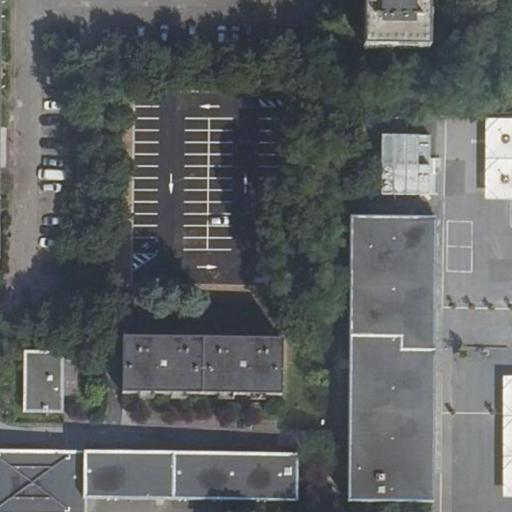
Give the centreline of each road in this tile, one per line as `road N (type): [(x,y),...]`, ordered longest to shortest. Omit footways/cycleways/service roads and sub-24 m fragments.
road 1 (unknown): [(0,405),(48,420),(91,402),(112,357),(155,196)]
road 2 (residential): [(28,295),(30,0)]
